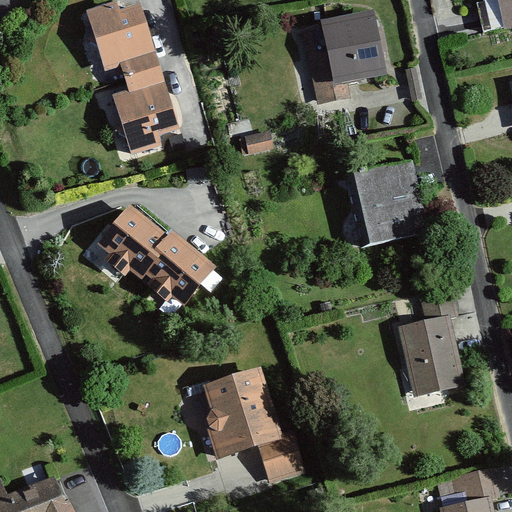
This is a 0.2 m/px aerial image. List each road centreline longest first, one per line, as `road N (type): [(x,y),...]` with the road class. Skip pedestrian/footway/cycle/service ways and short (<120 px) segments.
road 1 (residential): [(416,0),(511,417)]
road 2 (residential): [(0,222),(118,511)]
